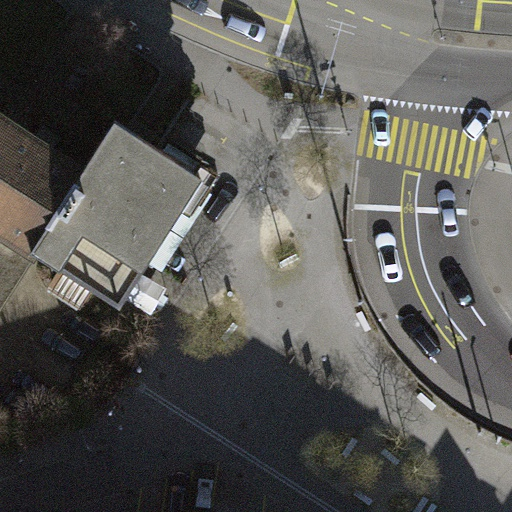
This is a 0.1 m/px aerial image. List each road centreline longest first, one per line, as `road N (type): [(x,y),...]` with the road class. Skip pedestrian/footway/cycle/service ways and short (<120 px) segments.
road 1 (primary): [(511,386),(455,339),(417,278),(404,209),(404,30)]
road 2 (residential): [(0,505),(201,432)]
